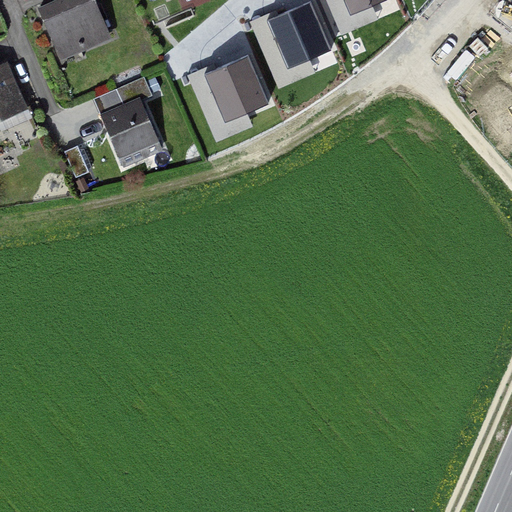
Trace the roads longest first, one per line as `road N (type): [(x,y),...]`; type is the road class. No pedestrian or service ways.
road 1 (track): [(0,223),(196,182),(314,124),(401,53)]
road 2 (track): [(401,53),(511,180)]
road 3 (track): [(511,372),(451,511)]
